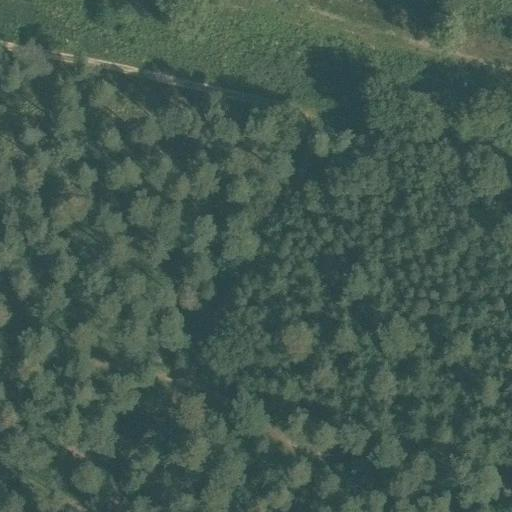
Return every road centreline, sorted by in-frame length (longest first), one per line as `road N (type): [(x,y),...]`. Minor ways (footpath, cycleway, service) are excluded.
road 1 (track): [(112,511),(335,115)]
road 2 (track): [(335,115),(0,43)]
